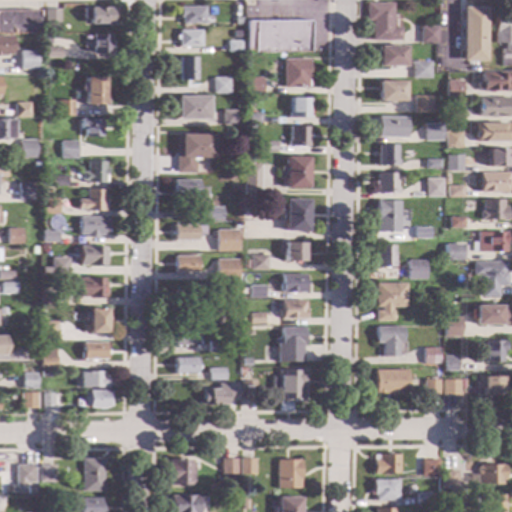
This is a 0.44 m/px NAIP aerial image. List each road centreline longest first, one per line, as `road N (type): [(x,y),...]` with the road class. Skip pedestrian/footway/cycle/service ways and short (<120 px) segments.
road 1 (residential): [(344,0),(335,511)]
road 2 (residential): [(144,0),(137,511)]
road 3 (residential): [(511,430),(0,436)]
